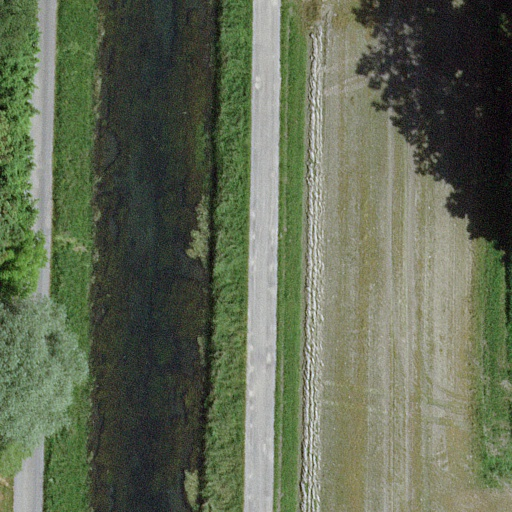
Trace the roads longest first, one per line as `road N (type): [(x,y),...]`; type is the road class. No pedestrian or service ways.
road 1 (unclassified): [(41,0),(28,511)]
road 2 (unclassified): [(258,511),(267,0)]
